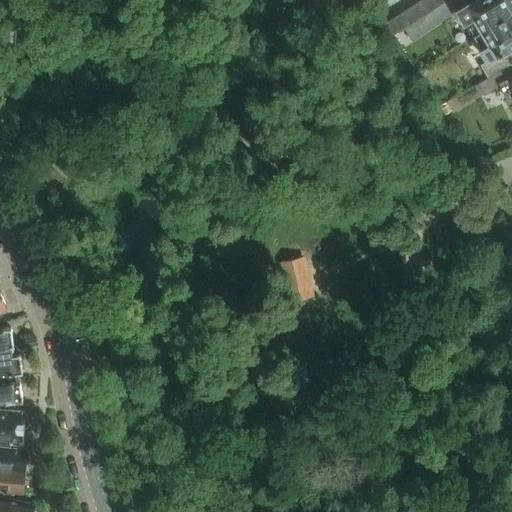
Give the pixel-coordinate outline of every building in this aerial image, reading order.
[(447,0),(417,0),(384,21),(393,35),(405,27),(428,12),(447,0)] [(511,0),(453,0),(475,36),(511,13),(511,0)] [(436,25),(428,12),(405,27),(413,40),(436,25)] [(489,78),(510,66),(509,65),(511,63),(511,57),(508,50),(511,47),(511,13),(475,36),(490,60),(482,65),(489,78)] [(511,70),(510,66),(489,78),(479,83),(485,95),(503,86),(511,101),(511,100),(511,70)] [(448,105),(442,109),(445,114),(451,110),(448,105)] [(499,243),(486,222),(476,228),(489,249),(499,243)] [(290,303),(316,296),(306,256),(280,263),(290,303)] [(0,312),(8,309),(0,287),(0,312)] [(0,351),(14,349),(14,344),(12,326),(0,328),(0,351)] [(0,379),(19,376),(18,372),(24,371),(21,353),(15,354),(14,349),(0,351),(0,379)] [(0,402),(24,399),(21,381),(20,381),(19,376),(0,379),(0,402)] [(25,411),(0,409),(0,441),(23,444),(25,411)] [(0,468),(26,471),(28,449),(0,446),(0,468)] [(0,490),(24,493),(26,471),(0,468),(0,490)] [(0,511),(34,511),(36,504),(0,494),(0,511)]
